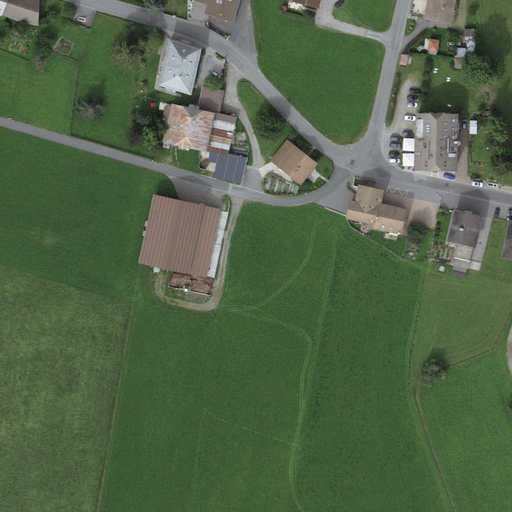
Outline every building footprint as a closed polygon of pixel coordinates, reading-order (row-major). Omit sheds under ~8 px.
[(38,1),(34,0),(4,0),(0,13),(22,20),(37,23),(38,1)] [(201,0),(194,0),(189,17),(205,22),(208,12),(207,11),(209,2),(201,0)] [(201,0),(209,2),(207,11),(208,12),(232,19),(237,0),(201,0)] [(430,0),(427,16),(449,20),(453,0),(430,0)] [(439,40),(430,38),(429,49),(437,50),(439,40)] [(199,48),(170,39),(161,83),(190,92),(199,48)] [(464,59),(465,49),(456,49),(456,58),(464,59)] [(400,63),(407,65),(409,54),(406,53),(402,54),(400,63)] [(464,59),(456,58),(456,67),(464,67),(464,59)] [(218,114),(223,90),(203,86),(198,110),(173,104),(173,106),(166,105),(160,132),(166,134),(164,140),(211,151),(210,159),(218,160),(215,175),(241,181),(246,158),(226,154),(233,123),(211,118),(212,113),(218,114)] [(418,114),(416,168),(455,168),(456,115),(418,114)] [(315,163),(287,142),(273,159),(301,181),(315,163)] [(382,191),(360,186),(356,203),(352,201),(348,216),(374,222),(373,226),(400,231),(404,209),(379,204),(382,191)] [(220,209),(155,195),(141,261),(206,275),(220,209)] [(480,216),(455,211),(449,238),(474,244),(480,216)] [(511,221),(503,256),(511,257),(511,221)] [(473,246),(458,243),(453,264),(454,264),(467,267),(468,267),(473,246)] [(465,273),(467,267),(454,264),(453,270),(465,273)]
